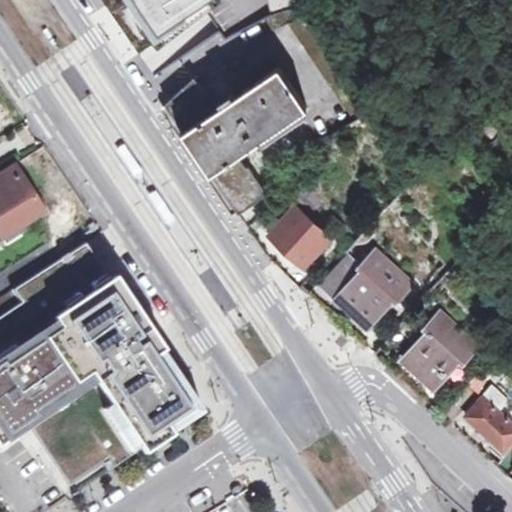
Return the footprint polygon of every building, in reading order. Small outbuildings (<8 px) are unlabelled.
[(127,0),(154,38),(208,0),(127,0)] [(314,3),(289,21),(357,118),(382,101),(314,3)] [(187,133),(212,170),(240,211),(257,203),(268,192),(252,167),(248,169),(239,156),(306,109),(278,66),(247,87),(243,82),(232,90),(235,95),(214,110),(209,102),(213,100),(200,81),(167,105),(187,133)] [(209,172),(212,170),(187,133),(184,135),(209,172)] [(140,175),(119,145),(115,148),(112,150),(133,180),(140,175)] [(41,211),(12,167),(0,174),(0,235),(1,237),(41,211)] [(306,171),(292,187),(314,214),(324,207),(306,171)] [(144,197),(164,227),(169,224),(172,222),(151,192),(144,197)] [(309,267),(333,239),(298,207),(273,235),(309,267)] [(199,412),(86,241),(0,297),(0,445),(29,427),(69,487),(102,465),(107,473),(199,412)] [(358,248),(356,251),(346,261),(354,270),(360,265),(367,256),(358,248)] [(324,286),(337,299),(364,269),(360,265),(354,270),(346,261),(324,286)] [(395,298),(364,269),(337,299),(369,327),(395,298)] [(328,308),(337,299),(324,286),(314,295),(328,308)] [(395,371),(425,398),(461,359),(432,332),(395,371)] [(506,451),(511,445),(511,422),(502,413),(510,403),(492,387),(466,415),(506,451)] [(511,477),(511,476),(511,454),(500,467),(511,477)]
